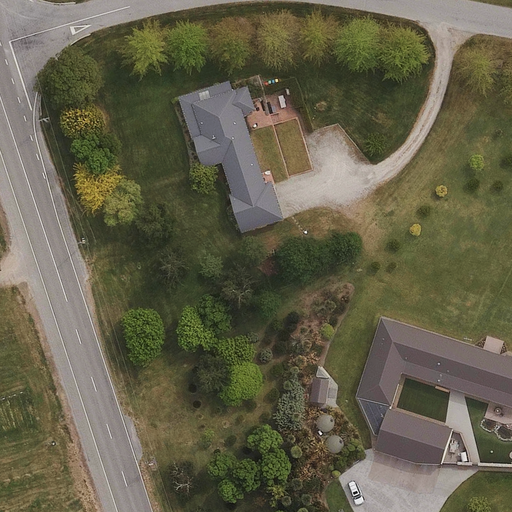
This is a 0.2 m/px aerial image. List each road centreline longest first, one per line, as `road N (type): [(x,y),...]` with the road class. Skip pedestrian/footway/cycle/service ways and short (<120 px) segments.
road 1 (tertiary): [(0,97),(134,511)]
road 2 (residential): [(161,0),(0,44)]
road 3 (residential): [(511,24),(389,0)]
